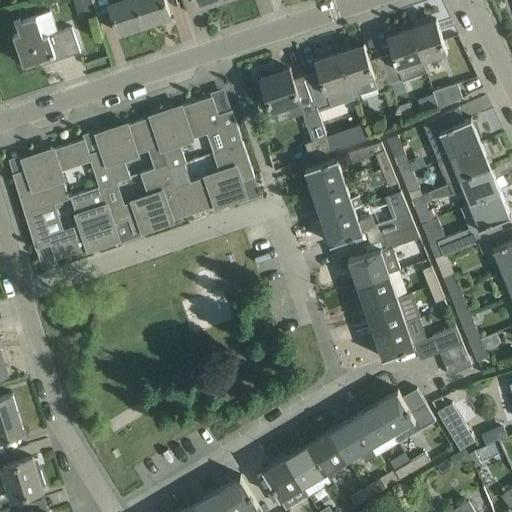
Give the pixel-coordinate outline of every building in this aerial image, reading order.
[(146,23),(137,0),(107,0),(119,32),(146,23)] [(137,0),(146,23),(170,15),(165,0),(137,0)] [(21,31),(13,34),(24,64),(49,55),(51,60),(81,51),(75,32),(73,26),(44,36),(36,14),(23,19),(21,14),(15,16),(21,31)] [(437,18),(412,26),(423,60),(448,51),(437,18)] [(423,60),(412,26),(387,35),(393,51),(381,55),(391,84),(392,84),(394,91),(406,87),(403,80),(399,68),(423,60)] [(364,42),(339,51),(351,85),(354,95),(378,88),(379,88),(391,84),(381,55),(370,59),(364,42)] [(321,76),(309,79),(318,108),(331,104),(327,93),(351,85),(339,51),(315,59),(321,76)] [(318,108),(309,79),(307,74),(294,78),(290,67),(261,77),(272,110),(301,100),(305,112),(318,108)] [(433,90),(439,106),(462,97),(458,82),(433,90)] [(175,106),(151,114),(151,115),(161,144),(167,162),(169,168),(171,167),(187,162),(180,141),(193,137),(192,137),(222,127),(228,146),(243,141),(232,108),(219,113),(213,94),(182,105),(182,106),(176,108),(175,106)] [(415,115),(410,101),(400,105),(405,118),(415,115)] [(102,148),(90,152),(92,159),(91,159),(99,185),(101,184),(102,186),(131,176),(124,157),(137,152),(161,144),(151,115),(127,123),(127,122),(97,132),(102,148)] [(439,130),(449,154),(482,141),(472,117),(439,130)] [(402,174),(413,169),(398,132),(387,136),(402,174)] [(305,142),(310,157),(333,149),(327,134),(305,142)] [(27,168),(13,172),(25,212),(40,207),(70,197),(63,177),(64,177),(61,169),(91,159),(92,159),(90,152),(85,137),(54,148),(53,147),(23,157),(27,168)] [(206,175),(177,185),(186,214),(216,204),(216,205),(246,195),(241,180),(255,175),(243,141),(228,146),(213,151),(220,170),(206,175)] [(375,153),(382,169),(392,165),(381,141),(349,152),(353,162),(375,153)] [(448,183),(449,182),(491,165),(482,141),(449,154),(438,159),(448,183)] [(305,167),(314,192),(346,181),(337,156),(324,161),(305,167)] [(133,200),(109,208),(114,223),(129,218),(134,232),(142,229),(143,230),(173,220),(173,219),(186,214),(177,185),(171,167),(169,168),(167,162),(141,171),(148,194),(133,199),(133,200)] [(399,182),(392,165),(382,169),(367,174),(370,186),(387,180),(389,185),(399,182)] [(449,182),(453,193),(463,189),(469,202),(501,189),(491,165),(449,182)] [(412,198),(423,193),(413,169),(402,174),(412,198)] [(314,192),(322,217),(362,203),(359,193),(351,196),(346,181),(314,192)] [(40,207),(25,212),(36,248),(37,247),(50,243),(55,258),(88,247),(88,248),(91,247),(89,243),(97,241),(98,245),(119,238),(114,223),(109,208),(102,186),(101,184),(99,185),(71,195),(80,223),(48,233),(40,207)] [(460,206),(470,231),(511,214),(501,189),(469,202),(460,206)] [(431,190),(423,193),(412,198),(421,222),(433,217),(425,200),(434,197),(431,190)] [(362,203),(322,217),(331,242),(380,225),(379,223),(376,213),(371,215),(368,202),(362,203)] [(383,237),(415,225),(409,212),(379,223),(380,225),(383,237)] [(383,237),(386,244),(387,247),(393,245),(420,236),(415,225),(383,237)] [(442,239),(438,241),(443,255),(470,244),(465,230),(442,239)] [(493,247),(503,272),(511,268),(511,239),(507,242),(493,247)] [(349,257),(357,283),(391,271),(401,268),(393,245),(387,247),(386,244),(349,257)] [(429,285),(439,281),(432,264),(422,268),(429,285)] [(511,268),(503,272),(511,293),(511,268)] [(357,283),(366,307),(399,296),(391,271),(357,283)] [(444,277),(451,293),(461,289),(454,272),(444,277)] [(445,297),(439,281),(429,285),(436,301),(445,297)] [(460,318),(471,313),(461,289),(451,293),(460,318)] [(366,307),(374,332),(407,320),(399,296),(366,307)] [(470,342),(481,337),(471,313),(460,318),(470,342)] [(407,320),(374,332),(383,357),(416,346),(407,320)] [(432,334),(415,341),(416,346),(420,358),(438,351),(462,341),(456,325),(432,334)] [(497,331),(481,337),(470,342),(477,360),(488,355),(485,347),(501,340),(497,331)] [(467,353),(462,341),(438,351),(439,351),(441,350),(445,362),(467,353)] [(450,374),(471,365),(467,353),(445,362),(450,374)] [(398,441),(436,419),(426,402),(412,411),(398,388),(375,402),(392,431),(398,441)] [(0,451),(4,450),(1,440),(25,432),(13,392),(0,395),(0,451)] [(453,401),(438,410),(460,447),(475,438),(453,401)] [(375,402),(352,415),(376,454),(371,444),(392,431),(375,402)] [(352,415),(330,428),(347,457),(360,450),(366,460),(376,454),(352,415)] [(330,428),(308,442),(325,471),(347,457),(330,428)] [(308,442),(286,455),(303,484),(325,471),(308,442)] [(479,463),(473,449),(469,451),(475,465),(479,463)] [(45,484),(41,470),(37,471),(34,459),(33,456),(8,463),(4,450),(0,451),(0,480),(7,479),(12,498),(24,494),(43,489),(42,485),(45,484)] [(426,451),(410,461),(415,470),(431,460),(426,451)] [(303,484),(286,455),(263,468),(286,507),(309,494),(303,484)] [(415,470),(410,461),(395,469),(400,478),(415,470)] [(263,511),(241,474),(217,488),(230,511),(263,511)] [(381,477),(365,487),(370,496),(386,487),(381,477)] [(355,505),(370,496),(365,487),(350,496),(355,505)] [(230,511),(217,488),(195,501),(200,511),(230,511)] [(475,511),(468,499),(447,511),(475,511)] [(200,511),(195,501),(176,511),(200,511)] [(0,511),(49,511),(49,510),(42,511),(28,511),(26,503),(0,510),(0,511)]
